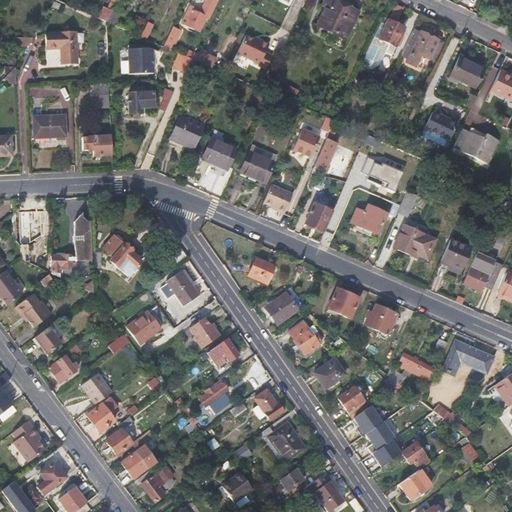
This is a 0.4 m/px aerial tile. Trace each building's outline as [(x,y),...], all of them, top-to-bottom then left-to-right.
[(112,10),(117,0),(110,0),(107,8),(112,10)] [(187,9),(180,23),(199,32),(205,21),(207,22),(217,0),(197,0),(205,3),(202,8),(200,14),(187,9)] [(325,8),(316,26),(345,39),(358,12),(333,0),(324,0),(324,2),(323,4),(324,6),(325,8)] [(112,10),(104,6),(98,19),(106,22),(112,10)] [(122,15),(112,10),(106,22),(116,27),(122,15)] [(379,64),(389,44),(396,47),(405,29),(387,20),(378,39),(374,36),(364,57),(365,66),(372,69),(379,64)] [(153,24),(148,22),(140,37),(146,39),(153,24)] [(181,28),(174,24),(166,40),(174,44),(181,28)] [(443,41),(414,26),(400,55),(405,57),(404,60),(414,66),(422,50),(435,57),(443,41)] [(75,32),(44,33),(45,49),(60,49),(60,64),(77,63),(75,32)] [(260,42),(246,35),(237,53),(259,64),(259,65),(266,69),(273,55),(266,52),(269,44),(261,40),(260,42)] [(13,46),(27,47),(32,38),(12,37),(13,46)] [(220,57),(227,60),(236,41),(229,37),(220,57)] [(174,44),(166,40),(163,47),(171,50),(174,44)] [(127,50),(128,74),(152,74),(152,65),(151,65),(151,59),(155,59),(154,52),(148,49),(138,49),(138,45),(127,46),(127,49),(127,50)] [(216,60),(200,52),(196,60),(212,68),(216,60)] [(485,65),(460,53),(448,80),(457,84),(459,80),(475,88),(485,65)] [(172,68),(190,76),(197,61),(195,61),(178,54),(172,68)] [(9,83),(16,84),(15,67),(3,79),(9,79),(9,83)] [(508,73),(501,70),(491,90),(511,100),(511,78),(507,76),(508,73)] [(107,108),(106,82),(92,83),(94,109),(107,108)] [(126,94),(128,114),(142,113),(141,110),(153,108),(152,91),(126,94)] [(478,97),(472,94),(466,106),(470,108),(471,105),(473,106),(478,97)] [(457,124),(431,112),(419,137),(445,149),(457,124)] [(64,115),(32,116),(32,138),(50,137),(50,136),(65,135),(64,115)] [(178,116),(168,139),(193,150),(203,127),(178,116)] [(329,133),(334,121),(328,118),(323,130),(329,133)] [(312,156),(317,158),(328,133),(304,123),(302,127),(321,135),(312,156)] [(302,129),(293,151),(310,159),(320,137),(302,129)] [(469,132),(462,129),(453,148),(487,164),(498,141),(486,136),(484,139),(469,132)] [(471,129),(469,132),(484,139),(486,136),(471,129)] [(11,135),(0,135),(0,156),(11,156),(11,135)] [(363,142),(378,149),(381,141),(366,135),(363,142)] [(110,157),(109,136),(82,137),(82,151),(93,151),(93,157),(110,157)] [(211,137),(201,159),(227,171),(237,149),(211,137)] [(337,143),(326,139),(313,168),(323,173),(337,143)] [(400,159),(403,151),(398,149),(381,141),(378,149),(400,159)] [(248,151),(239,172),(264,184),(274,162),(248,151)] [(343,164),(352,168),(357,155),(348,151),(343,164)] [(394,193),(403,173),(367,158),(361,173),(368,176),(374,179),(372,183),(380,186),(382,182),(387,184),(385,189),(394,193)] [(322,188),(327,178),(319,175),(315,185),(322,188)] [(271,185),(263,203),(277,209),(276,211),(284,214),(292,195),(271,185)] [(416,195),(407,191),(397,213),(407,218),(416,195)] [(321,233),(330,214),(324,211),(325,209),(312,203),(303,225),(321,233)] [(386,213),(367,205),(363,212),(355,209),(349,222),(357,226),(356,228),(375,238),(386,213)] [(48,231),(48,211),(27,213),(28,231),(48,231)] [(92,252),(91,223),(86,223),(80,216),(74,222),(74,240),(75,256),(72,256),(71,255),(50,255),(50,273),(60,278),(60,270),(68,270),(68,267),(72,267),(72,262),(76,262),(76,263),(92,263),(92,252)] [(436,240),(401,225),(391,248),(412,257),(413,254),(427,260),(436,240)] [(141,262),(113,236),(102,249),(112,257),(109,261),(127,277),(141,262)] [(471,249),(449,240),(438,265),(459,275),(471,249)] [(21,259),(28,262),(28,241),(20,241),(21,259)] [(185,257),(180,249),(167,258),(173,266),(185,257)] [(92,263),(92,268),(101,267),(100,252),(92,252),(92,263)] [(477,252),(462,284),(480,292),(483,286),(492,290),(504,264),(477,252)] [(255,258),(247,276),(266,284),(273,266),(255,258)] [(181,271),(165,282),(182,307),(198,296),(181,271)] [(0,274),(0,299),(5,307),(15,299),(21,295),(3,272),(0,274)] [(511,275),(506,273),(497,295),(511,301),(511,275)] [(48,275),(39,282),(45,290),(54,283),(48,275)] [(93,283),(82,289),(92,293),(93,294),(93,289),(93,283)] [(335,288),(327,309),(350,319),(359,298),(335,288)] [(38,302),(32,294),(14,308),(21,316),(22,315),(27,322),(32,329),(50,315),(39,301),(38,302)] [(284,294),(264,308),(276,325),(296,311),(284,294)] [(511,301),(497,295),(496,297),(511,304),(511,301)] [(374,305),(370,314),(367,312),(365,317),(366,318),(363,325),(386,336),(391,324),(394,325),(397,315),(374,305)] [(139,345),(159,330),(146,312),(125,327),(139,345)] [(213,331),(209,325),(203,318),(188,329),(193,336),(193,337),(201,349),(220,337),(215,329),(213,331)] [(302,322),(288,332),(304,355),(320,344),(316,338),(314,340),(302,322)] [(48,327),(32,339),(45,356),(61,344),(48,327)] [(129,341),(124,334),(108,346),(113,353),(129,341)] [(226,339),(206,353),(213,362),(222,355),(228,362),(238,355),(226,339)] [(81,340),(65,352),(68,355),(72,352),(73,354),(82,347),(85,345),(81,340)] [(440,358),(447,343),(440,340),(434,355),(440,358)] [(454,341),(441,370),(452,376),(459,362),(486,374),(492,358),(454,341)] [(429,382),(435,370),(403,353),(400,361),(402,362),(400,368),(404,370),(410,373),(429,382)] [(64,356),(48,368),(59,384),(79,369),(74,364),(72,366),(64,356)] [(333,359),(313,373),(324,389),(345,375),(333,359)] [(405,379),(400,375),(390,367),(386,376),(392,381),(399,386),(405,379)] [(404,370),(400,375),(405,379),(410,373),(404,370)] [(10,379),(5,372),(0,375),(0,384),(1,386),(10,379)] [(111,392),(97,373),(80,386),(95,405),(111,392)] [(511,404),(511,373),(494,385),(508,407),(511,404)] [(399,386),(392,381),(387,384),(391,391),(392,390),(399,386)] [(210,403),(222,395),(228,391),(221,382),(213,387),(212,385),(204,391),(205,394),(198,399),(204,407),(210,403)] [(352,419),(367,408),(353,387),(337,398),(352,419)] [(282,412),(276,403),(275,404),(269,396),(265,390),(254,399),(269,421),(282,412)] [(0,414),(11,406),(0,391),(0,414)] [(273,394),(269,396),(275,404),(276,403),(279,401),(273,394)] [(225,399),(222,395),(210,403),(213,407),(225,399)] [(86,415),(99,433),(114,422),(109,415),(117,407),(109,397),(86,415)] [(241,402),(229,411),(234,417),(246,409),(241,402)] [(443,421),(450,414),(439,404),(432,412),(442,420),(443,421)] [(183,414),(191,425),(197,421),(185,405),(179,409),(183,414)] [(131,415),(137,411),(133,406),(127,410),(131,415)] [(432,412),(426,416),(437,425),(442,420),(432,412)] [(443,421),(457,431),(461,426),(453,419),(455,416),(450,413),(443,421)] [(117,425),(120,430),(121,431),(133,422),(129,417),(117,425)] [(27,465),(43,452),(34,440),(37,437),(26,423),(12,433),(14,437),(9,441),(27,465)] [(272,433),(272,432),(266,436),(284,463),(306,448),(287,423),(272,433)] [(269,427),(257,435),(261,440),(266,436),(272,432),(269,427)] [(116,457),(132,445),(121,431),(120,430),(104,441),(116,457)] [(149,432),(132,445),(135,450),(144,443),(153,436),(149,432)] [(46,450),(37,437),(34,440),(43,452),(46,450)] [(468,443),(464,437),(462,439),(458,442),(462,447),(468,443)] [(204,442),(211,452),(216,448),(209,438),(204,442)] [(415,442),(401,453),(408,464),(412,461),(417,468),(427,460),(415,442)] [(134,450),(135,452),(138,456),(148,448),(144,443),(135,450),(134,450)] [(473,450),(468,443),(462,447),(459,450),(468,463),(478,456),(473,450)] [(235,451),(242,462),(252,455),(244,444),(236,451),(235,451)] [(138,456),(135,452),(121,463),(133,479),(147,469),(138,456)] [(45,469),(42,465),(36,469),(44,481),(36,487),(42,496),(50,490),(66,478),(54,462),(48,466),(45,469)] [(485,465),(489,471),(494,467),(490,462),(485,465)] [(166,466),(140,485),(154,502),(163,495),(158,488),(173,475),(166,466)] [(310,475),(314,481),(323,475),(324,474),(326,473),(321,467),(310,475)] [(278,506),(286,501),(282,495),(286,491),(287,492),(303,480),(295,469),(278,480),(281,484),(268,493),(278,506)] [(418,470),(397,485),(409,501),(431,486),(418,470)] [(136,480),(140,485),(150,477),(147,472),(136,480)] [(221,486),(233,503),(251,489),(239,473),(221,486)] [(323,475),(335,494),(337,492),(324,474),(323,475)] [(303,489),(308,496),(313,493),(325,511),(327,511),(341,503),(335,494),(323,475),(314,481),(303,489)] [(1,491),(16,511),(31,511),(33,511),(13,482),(1,491)] [(74,488),(58,500),(65,511),(75,511),(86,504),(74,488)] [(199,511),(192,502),(177,511),(199,511)] [(419,511),(444,511),(438,502),(425,511),(420,511),(421,511),(419,511)]
